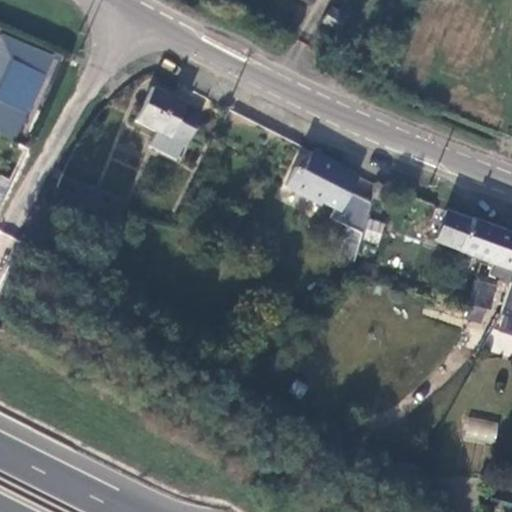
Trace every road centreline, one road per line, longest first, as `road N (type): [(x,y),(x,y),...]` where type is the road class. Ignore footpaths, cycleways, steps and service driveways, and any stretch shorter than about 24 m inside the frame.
road 1 (tertiary): [(511,183),(118,0)]
road 2 (trunk): [(127,511),(0,448)]
